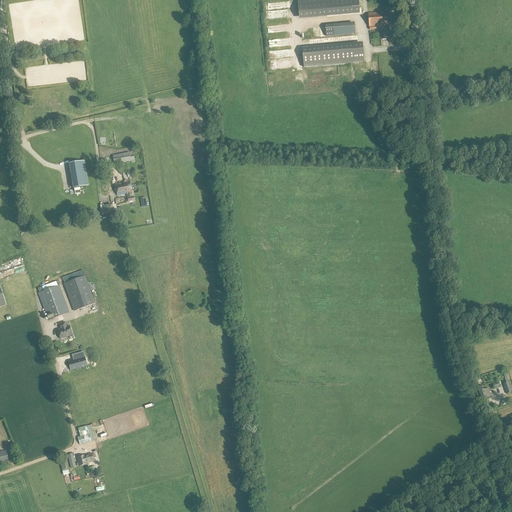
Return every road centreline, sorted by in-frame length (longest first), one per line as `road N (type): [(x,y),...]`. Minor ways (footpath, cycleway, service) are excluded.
road 1 (tertiary): [(511,489),(454,344),(423,97)]
road 2 (track): [(0,473),(74,448),(45,324),(94,308)]
road 3 (track): [(0,141),(86,121),(94,128),(100,178)]
road 4 (track): [(432,173),(400,172),(356,83)]
